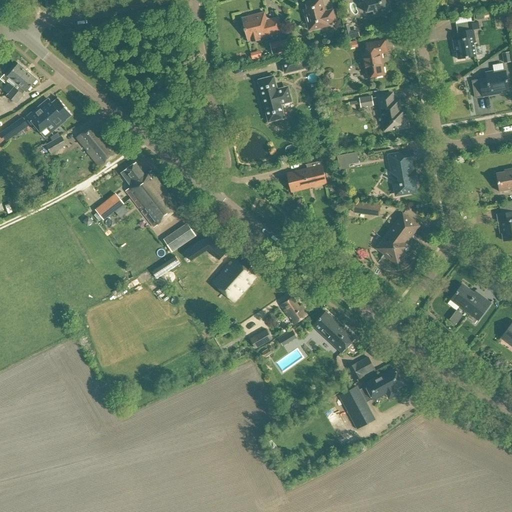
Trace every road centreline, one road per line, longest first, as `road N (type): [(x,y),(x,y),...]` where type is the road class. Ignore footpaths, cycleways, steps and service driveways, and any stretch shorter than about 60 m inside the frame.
road 1 (tertiary): [(212,193),(27,39)]
road 2 (tertiary): [(390,328),(212,193)]
road 3 (residential): [(212,193),(226,155),(192,0)]
road 4 (track): [(0,227),(99,175),(144,139)]
road 5 (residential): [(441,147),(414,0)]
road 6 (tertiary): [(511,409),(390,328)]
road 7 (residential): [(27,39),(51,18),(149,0)]
